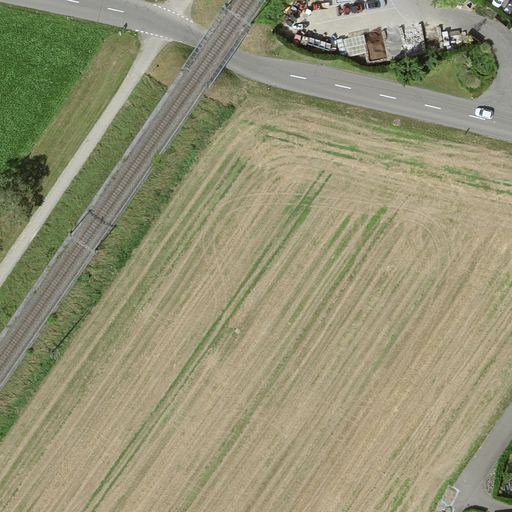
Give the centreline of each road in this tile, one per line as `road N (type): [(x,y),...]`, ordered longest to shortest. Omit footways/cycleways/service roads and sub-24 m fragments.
road 1 (track): [(186,0),(0,277)]
road 2 (tertiary): [(511,127),(258,67)]
